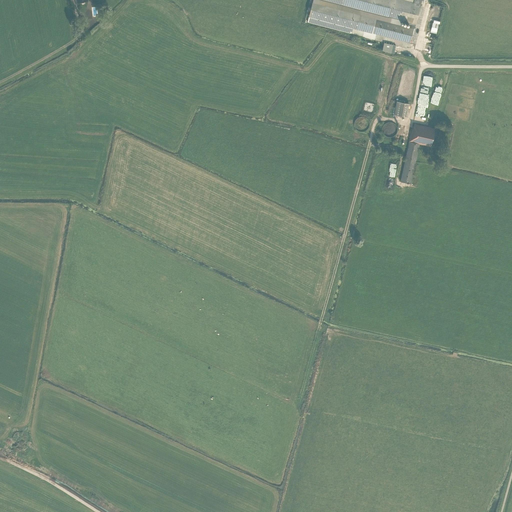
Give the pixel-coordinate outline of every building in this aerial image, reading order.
[(421,5),(421,0),(312,0),(309,16),(307,22),(363,37),(362,40),(373,43),(374,39),(406,48),(407,47),(409,47),(410,43),(414,28),(415,28),(421,5)] [(91,15),(99,14),(98,4),(90,5),(91,15)] [(437,31),(439,18),(433,17),(431,30),(437,31)] [(397,101),(394,115),(406,117),(409,104),(397,101)] [(413,129),(412,129),(400,182),(411,184),(419,144),(436,147),(440,130),(414,124),(413,129)]
